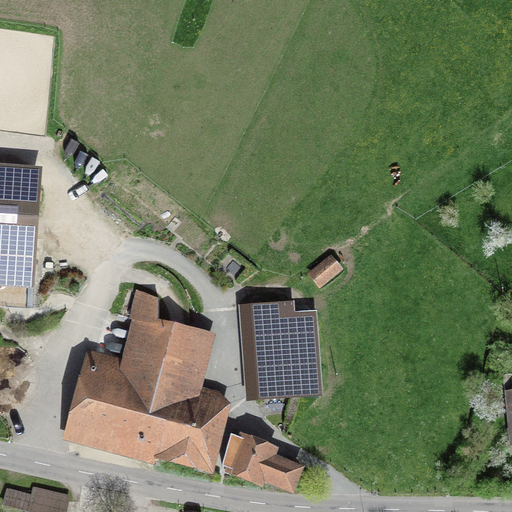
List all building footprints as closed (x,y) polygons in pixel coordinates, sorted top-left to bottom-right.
[(0,286),(34,289),(42,170),(0,166),(0,286)] [(114,195),(119,187),(114,183),(109,192),(114,195)] [(319,290),(344,271),(332,256),(307,275),(319,290)] [(87,352),(63,442),(154,466),(156,462),(213,477),(234,397),(203,389),(216,339),(158,323),(158,301),(139,291),(120,361),(87,352)] [(240,306),(247,404),(299,400),(299,409),(320,408),(319,398),(323,398),(316,313),(295,315),(294,302),(240,306)] [(22,391),(34,396),(43,374),(30,369),(22,391)] [(287,434),(299,439),(304,428),(292,423),(287,434)] [(224,476),(263,491),(265,487),(293,498),(305,469),(276,457),(279,451),(240,436),(224,476)] [(65,511),(70,495),(34,486),(32,495),(8,489),(3,508),(18,511),(65,511)]
